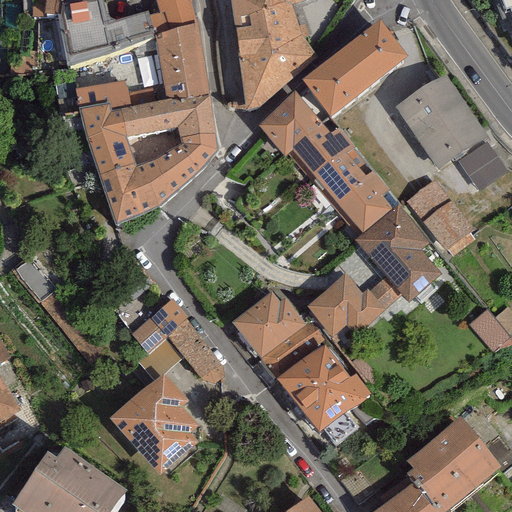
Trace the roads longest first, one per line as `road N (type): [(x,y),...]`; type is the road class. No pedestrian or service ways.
road 1 (residential): [(415,0),(337,53),(175,208),(152,241),(151,258),(175,304),(329,511)]
road 2 (unclassified): [(511,109),(428,0)]
